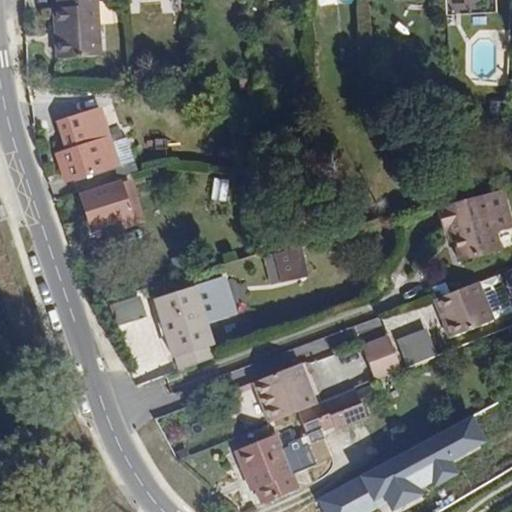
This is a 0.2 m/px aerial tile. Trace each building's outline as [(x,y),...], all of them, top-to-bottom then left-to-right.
[(104,54),(100,0),(61,0),(62,6),(59,6),(61,57),(104,54)] [(119,166),(100,106),(52,120),(61,150),(53,153),(63,183),(119,166)] [(115,141),(122,164),(133,161),(126,138),(115,141)] [(213,178),(213,200),(228,200),(228,178),(213,178)] [(118,181),(79,193),(89,226),(128,214),(118,181)] [(495,250),(483,193),(437,203),(441,227),(451,225),(459,258),(495,250)] [(305,249),(266,253),(269,284),(308,280),(305,249)] [(172,355),(175,354),(180,365),(215,352),(203,317),(230,307),(217,271),(150,296),(172,355)] [(476,282),(432,298),(446,337),(491,321),(476,282)] [(114,304),(121,324),(148,315),(141,295),(114,304)] [(429,329),(400,337),(408,366),(437,358),(429,329)] [(398,365),(389,340),(363,350),(372,375),(398,365)] [(337,355),(308,366),(315,385),(344,375),(337,355)] [(253,384),(268,422),(296,410),(317,402),(300,365),(253,384)] [(317,402),(296,410),(301,422),(322,414),(325,423),(333,420),(336,428),(368,416),(357,389),(317,402)] [(472,417),(315,499),(321,511),(371,511),(378,508),(380,511),(400,511),(426,499),(421,490),(431,484),(432,488),(460,474),(454,464),(487,447),(472,417)] [(297,489),(274,437),(231,456),(238,474),(244,472),(258,506),(297,489)]
